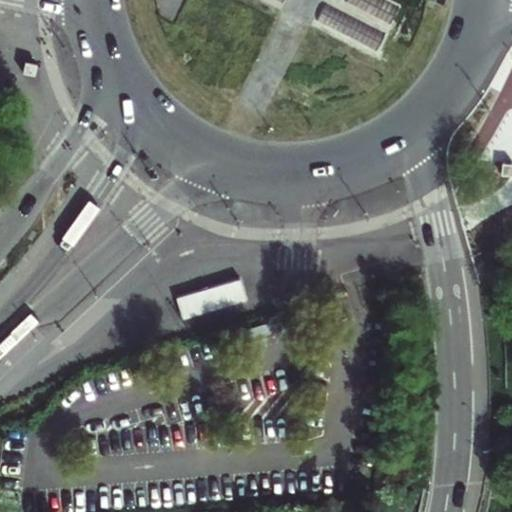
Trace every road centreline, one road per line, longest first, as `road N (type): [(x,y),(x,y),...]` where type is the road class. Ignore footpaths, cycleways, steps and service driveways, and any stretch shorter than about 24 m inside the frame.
road 1 (motorway): [(447,511),(455,387),(423,169),(423,116)]
road 2 (secondary): [(0,341),(189,190),(258,165)]
road 3 (secondary): [(123,74),(132,117),(123,158),(0,326)]
road 4 (motorway): [(113,56),(73,140),(0,238)]
road 5 (primary): [(258,165),(306,168),(362,155),(423,116)]
road 6 (primary): [(123,74),(180,134),(258,165)]
